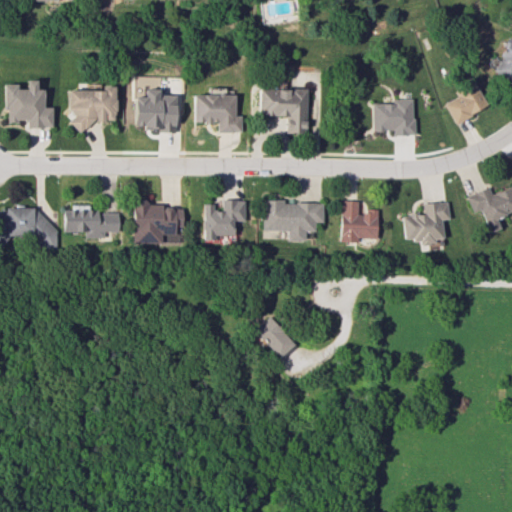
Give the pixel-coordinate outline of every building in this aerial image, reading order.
[(489,71),(510,85),(511,81),(511,40),(510,39),(489,71)] [(441,103),(452,123),(485,105),(471,78),(451,89),(455,96),(441,103)] [(4,84),(4,121),(26,121),(26,127),(51,127),(51,107),(43,107),(43,89),(36,89),(36,80),(26,80),(26,88),(17,88),(17,83),(4,84)] [(68,90),(67,111),(72,112),(72,123),(115,123),(115,86),(101,86),(101,90),(68,90)] [(284,115),(284,132),(304,132),(305,88),(257,87),(257,114),(284,115)] [(133,96),(133,129),(174,130),(175,95),(158,94),(158,88),(143,88),(143,96),(133,96)] [(192,94),(192,122),(216,121),(216,132),(239,131),(239,115),(234,115),(233,93),(192,94)] [(411,134),(410,100),(369,101),(370,130),(390,129),(391,135),(411,134)] [(463,195),(468,212),(477,208),(485,232),(497,228),(493,217),(511,210),(511,194),(509,186),(488,194),(485,187),(463,195)] [(130,243),(179,242),(179,205),(145,206),(145,199),(130,199),(130,243)] [(199,203),(200,239),(219,239),(219,235),(230,235),(230,221),(241,220),(240,199),(219,199),(219,210),(211,211),(210,203),(199,203)] [(258,230),(283,230),(283,240),(301,240),(301,230),(310,230),(311,221),(319,221),(319,202),(280,202),(280,199),(259,199),(258,230)] [(335,241),(353,242),(353,237),(372,238),(373,211),(353,210),(354,200),(337,200),(335,241)] [(400,240),(415,239),(415,244),(430,243),(430,238),(439,238),(438,219),(444,219),(443,201),(418,202),(419,212),(398,214),(400,240)] [(61,231),(82,231),(82,237),(101,237),(101,231),(116,231),(116,211),(88,211),(88,205),(69,204),(69,209),(61,209),(61,231)] [(32,207),(0,207),(0,244),(5,239),(29,239),(40,250),(47,250),(47,244),(53,237),(53,229),(32,207)] [(275,357),(290,343),(265,315),(249,329),(275,357)]
